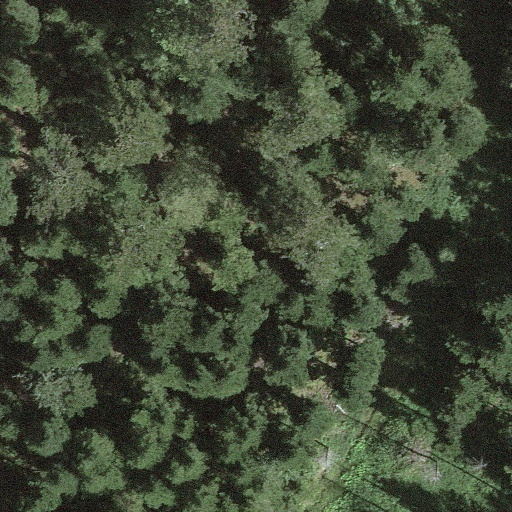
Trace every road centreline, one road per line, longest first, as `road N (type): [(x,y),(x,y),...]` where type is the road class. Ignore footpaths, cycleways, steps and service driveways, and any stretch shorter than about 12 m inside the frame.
road 1 (track): [(511,228),(494,62),(456,0)]
road 2 (track): [(380,511),(511,332)]
